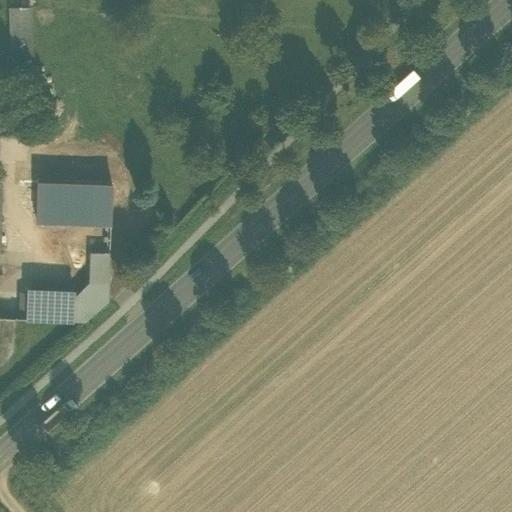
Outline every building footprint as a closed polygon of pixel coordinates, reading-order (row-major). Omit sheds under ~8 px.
[(10,9),(12,58),(33,57),(31,8),(10,9)] [(121,185),(135,186),(136,163),(122,162),(121,185)] [(108,283),(109,254),(89,253),(88,283),(108,283)] [(88,283),(75,296),(74,296),(73,321),(84,322),(108,301),(108,283),(88,283)] [(26,320),(73,321),(74,296),(75,296),(75,293),(27,292),(26,320)]
